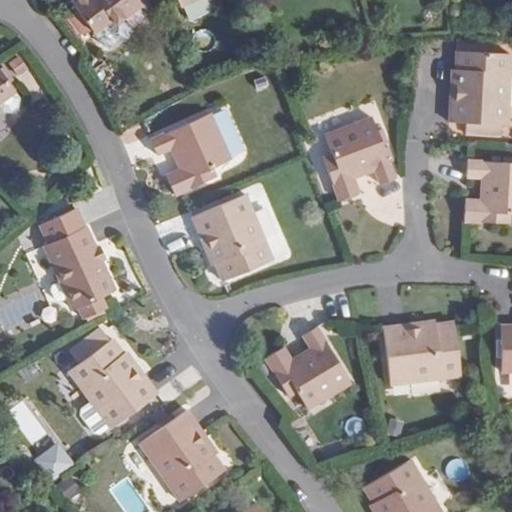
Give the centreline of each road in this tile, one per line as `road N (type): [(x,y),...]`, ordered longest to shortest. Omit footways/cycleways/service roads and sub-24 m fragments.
road 1 (residential): [(192,323),(86,99),(58,54),(6,0)]
road 2 (residential): [(192,323),(291,290),(417,269)]
road 3 (residential): [(326,511),(220,373),(192,323)]
